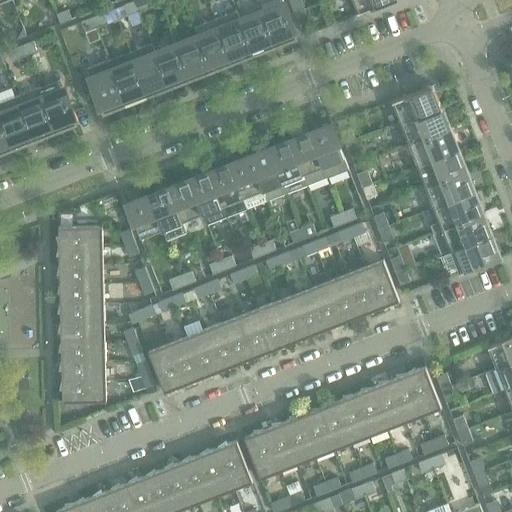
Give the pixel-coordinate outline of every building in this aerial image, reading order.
[(124,4),(128,15),(139,11),(135,0),(124,4)] [(151,7),(148,0),(135,0),(139,11),(151,7)] [(282,0),(257,0),(262,11),(275,45),(297,36),(282,0)] [(301,0),(290,0),(294,12),(305,8),(301,0)] [(353,0),(358,12),(389,0),(353,0)] [(300,25),(310,21),(305,8),(294,12),(300,25)] [(73,19),(69,9),(57,13),(61,23),(73,19)] [(240,17),(237,10),(216,18),(232,61),(254,53),(240,17)] [(275,45),(262,11),(241,19),(240,17),(254,53),(275,45)] [(104,13),(104,12),(93,17),(97,27),(110,22),(106,12),(104,13)] [(93,17),(81,21),(85,32),(97,27),(93,17)] [(195,27),(199,36),(198,36),(211,70),(232,61),(216,18),(195,27)] [(211,70),(198,36),(177,44),(190,78),(211,70)] [(37,51),(33,40),(22,45),(26,56),(37,51)] [(156,53),(152,43),(131,52),(147,95),(169,86),(156,53)] [(190,78),(177,44),(156,53),(169,86),(190,78)] [(10,49),(14,60),(26,56),(22,45),(10,49)] [(126,103),(147,95),(131,52),(109,60),(126,103)] [(91,78),(104,112),(126,103),(109,60),(87,68),(91,78)] [(61,79),(39,88),(55,131),(77,122),(61,79)] [(433,84),(392,100),(401,122),(442,106),(433,84)] [(39,88),(17,96),(34,139),(55,131),(39,88)] [(0,114),(13,147),(34,139),(17,96),(0,102),(0,114)] [(409,144),(450,128),(442,106),(401,122),(409,144)] [(0,114),(0,152),(13,147),(0,114)] [(331,124),(310,132),(328,177),(349,169),(344,158),(331,124)] [(351,127),(340,131),(345,144),(356,140),(351,127)] [(418,165),(458,149),(450,128),(409,144),(418,165)] [(310,132),(290,140),(308,185),(328,177),(310,132)] [(290,140),(270,148),(288,193),(308,185),(290,140)] [(350,157),(361,153),(356,140),(345,144),(350,157)] [(264,189),(268,200),(288,193),(270,148),(250,156),(263,189),(264,189)] [(426,186),(467,170),(458,149),(418,165),(426,186)] [(263,189),(250,156),(230,164),(247,208),(248,208),(244,197),(263,189)] [(230,164),(210,171),(227,216),(247,208),(230,164)] [(368,169),(357,174),(362,187),(373,182),(368,169)] [(434,207),(475,191),(467,170),(426,186),(434,207)] [(227,216),(210,171),(190,179),(203,213),(208,224),(227,216)] [(183,221),(203,213),(190,179),(169,187),(183,221)] [(367,199),(378,195),(373,182),(362,187),(367,199)] [(183,221),(169,187),(149,195),(162,229),(167,239),(187,232),(183,221)] [(475,191),(434,207),(440,221),(430,224),(433,232),(443,228),(483,213),(475,191)] [(128,203),(141,237),(162,229),(149,195),(128,203)] [(358,218),(354,208),(342,212),(346,222),(358,218)] [(330,216),(334,227),(346,222),(342,212),(330,216)] [(384,212),(374,216),(379,229),(389,225),(384,212)] [(451,250),(492,234),(483,213),(443,228),(433,232),(441,253),(451,250)] [(366,232),(362,222),(350,227),(354,237),(366,232)] [(317,233),(313,223),(301,228),(305,238),(317,233)] [(103,225),(59,226),(59,245),(103,244),(103,225)] [(384,242),(394,238),(389,225),(379,229),(384,242)] [(338,231),(342,242),(354,237),(350,227),(338,231)] [(135,241),(130,228),(120,233),(125,245),(135,241)] [(290,233),(294,243),(305,238),(301,228),(290,233)] [(492,234),(451,250),(452,252),(444,254),(443,258),(448,271),(451,272),(459,269),(460,272),(500,256),(492,234)] [(331,246),(327,235),(314,240),(318,251),(331,246)] [(277,249),(273,239),(261,243),(265,254),(277,249)] [(302,244),(306,256),(318,251),(314,240),(302,244)] [(129,257),(139,252),(135,241),(125,245),(129,257)] [(250,247),(254,258),(265,254),(261,243),(250,247)] [(103,244),(59,245),(60,261),(60,264),(104,263),(104,260),(103,244)] [(295,260),(290,250),(278,255),(282,265),(295,260)] [(401,254),(390,258),(395,271),(406,267),(401,254)] [(236,265),(232,255),(221,259),(225,269),(236,265)] [(266,260),(270,270),(282,265),(278,255),(266,260)] [(381,307),(400,299),(384,258),(365,266),(381,307)] [(209,264),(214,274),(225,269),(221,259),(209,264)] [(104,263),(60,264),(60,284),(104,283),(104,263)] [(258,274),(254,264),(242,269),(246,279),(258,274)] [(150,279),(145,266),(135,270),(140,283),(150,279)] [(363,314),(381,307),(365,266),(347,273),(363,314)] [(400,284),(411,280),(406,267),(395,271),(400,284)] [(231,273),(234,283),(246,279),(242,269),(231,273)] [(187,272),(181,275),(185,285),(196,281),(192,270),(187,272)] [(363,314),(347,273),(329,280),(345,321),(363,314)] [(170,279),(174,290),(185,285),(181,275),(170,279)] [(223,288),(219,278),(206,283),(210,293),(223,288)] [(145,295),(155,291),(150,279),(140,283),(145,295)] [(345,321),(329,280),(311,287),(327,328),(345,321)] [(104,283),(60,284),(60,296),(61,303),(105,302),(104,295),(104,283)] [(206,283),(195,287),(199,298),(210,293),(206,283)] [(327,328),(311,287),(293,294),(309,335),(327,328)] [(183,292),(170,297),(174,307),(187,302),(183,292)] [(309,335),(293,294),(275,301),(291,342),(309,335)] [(158,301),(162,312),(174,307),(170,297),(158,301)] [(257,308),(273,349),(291,342),(275,301),(257,308)] [(105,302),(61,303),(61,323),(105,322),(105,302)] [(153,304),(141,308),(145,319),(157,314),(153,304)] [(133,324),(145,319),(141,308),(129,313),(133,324)] [(273,349),(257,308),(239,315),(255,356),(273,349)] [(255,356),(239,315),(221,322),(237,363),(255,356)] [(105,322),(61,323),(61,330),(61,342),(105,341),(105,329),(105,322)] [(237,363),(221,322),(203,329),(219,370),(237,363)] [(138,338),(134,327),(123,331),(128,342),(138,338)] [(219,370),(203,329),(186,336),(202,377),(219,370)] [(511,335),(488,345),(497,367),(511,361),(511,335)] [(202,377),(186,336),(168,343),(184,384),(202,377)] [(144,352),(138,338),(128,342),(134,357),(144,352)] [(105,341),(61,342),(62,362),(106,361),(105,341)] [(149,350),(165,391),(184,384),(168,343),(149,350)] [(106,361),(62,362),(62,365),(62,381),(106,380),(106,364),(106,361)] [(147,361),(137,365),(143,379),(153,374),(147,361)] [(494,393),(505,389),(511,386),(511,361),(497,367),(486,372),(494,393)] [(442,407),(427,368),(426,366),(407,373),(423,414),(442,407)] [(447,372),(437,376),(442,389),(452,385),(447,372)] [(423,414),(407,373),(389,380),(405,421),(423,414)] [(156,384),(153,374),(143,379),(142,379),(146,388),(156,384)] [(106,380),(62,381),(63,401),(107,400),(106,380)] [(387,428),(405,421),(389,380),(371,387),(387,428)] [(447,402),(457,398),(452,385),(442,389),(447,402)] [(369,435),(387,428),(371,387),(353,394),(369,435)] [(369,435),(353,394),(335,401),(351,442),(369,435)] [(351,442),(335,401),(317,408),(333,449),(351,442)] [(333,449),(317,408),(299,415),(315,456),(333,449)] [(315,456),(299,415),(281,422),(297,463),(315,456)] [(464,415),(453,419),(458,432),(469,427),(464,415)] [(297,463),(281,422),(263,429),(279,470),(297,463)] [(463,444),(474,440),(469,427),(458,432),(463,444)] [(245,436),(261,477),(279,470),(263,429),(245,436)] [(449,444),(445,434),(433,439),(437,449),(449,444)] [(253,480),(237,439),(218,447),(234,488),(253,480)] [(421,444),(425,454),(437,449),(433,439),(421,444)] [(234,488),(218,447),(201,454),(217,495),(234,488)] [(414,458),(409,448),(397,453),(401,464),(414,458)] [(385,459),(390,469),(401,464),(397,453),(385,459)] [(446,464),(441,453),(430,458),(434,468),(446,464)] [(217,495),(201,454),(183,461),(199,502),(217,495)] [(481,457),(470,461),(475,474),(486,470),(481,457)] [(419,462),(423,473),(434,468),(430,458),(419,462)] [(199,502),(183,461),(165,468),(181,509),(199,502)] [(378,472),(374,462),(361,467),(365,477),(378,472)] [(349,472),(353,482),(365,477),(361,467),(349,472)] [(172,511),(181,509),(165,468),(147,475),(161,511),(172,511)] [(396,483),(407,479),(403,468),(392,472),(396,483)] [(480,487),(491,483),(486,470),(475,474),(480,487)] [(161,511),(147,475),(129,482),(140,511),(161,511)] [(342,486),(338,477),(325,482),(329,491),(342,486)] [(376,491),(373,481),(361,485),(365,495),(376,491)] [(140,511),(129,482),(111,489),(119,511),(140,511)] [(314,486),(318,496),(329,491),(325,482),(314,486)] [(365,495),(361,485),(339,493),(343,504),(365,495)] [(119,511),(111,489),(93,496),(99,511),(119,511)] [(306,501),(302,490),(289,495),(293,506),(306,501)] [(335,495),(339,505),(343,504),(339,493),(335,495)] [(271,502),(274,511),(275,511),(293,506),(289,495),(271,502)] [(99,511),(93,496),(75,503),(78,511),(99,511)] [(322,511),(334,507),(330,497),(318,501),(322,511)] [(501,511),(496,500),(488,503),(491,511),(501,511)] [(307,506),(309,511),(322,511),(318,501),(307,506)] [(56,510),(57,511),(78,511),(75,503),(56,510)] [(424,511),(451,511),(448,503),(424,511)] [(483,511),(480,503),(457,511),(451,511),(448,503),(451,511),(483,511)]
